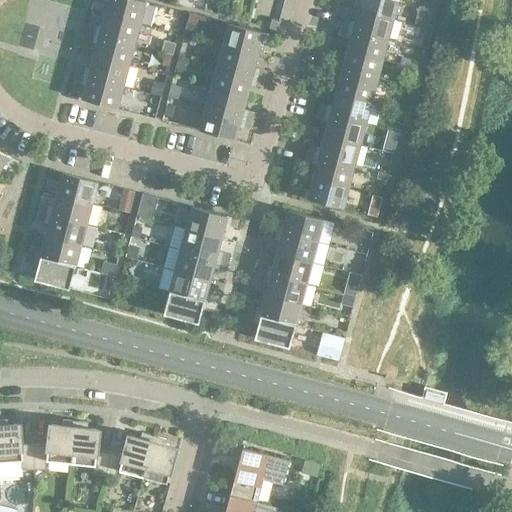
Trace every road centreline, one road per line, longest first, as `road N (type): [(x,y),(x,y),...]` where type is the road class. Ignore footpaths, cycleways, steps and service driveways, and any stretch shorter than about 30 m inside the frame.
road 1 (residential): [(172,511),(199,407),(189,399),(83,373),(0,377)]
road 2 (residential): [(254,176),(35,130),(0,109)]
road 3 (residential): [(306,0),(254,176)]
road 4 (residential): [(222,338),(260,199),(254,176)]
